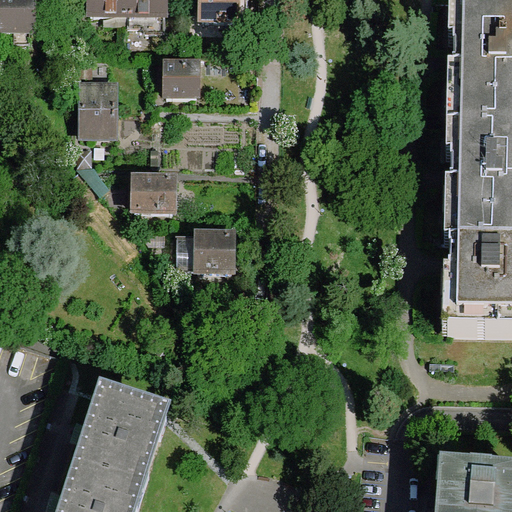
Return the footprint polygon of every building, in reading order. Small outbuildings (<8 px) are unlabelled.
[(34,1),(0,0),(0,37),(34,38),(34,1)] [(128,0),(91,0),(91,20),(128,21),(128,0)] [(128,0),(128,21),(129,32),(146,32),(145,37),(164,38),(164,0),(128,0)] [(202,0),(203,26),(237,27),(237,22),(247,22),(247,0),(202,0)] [(511,8),(459,7),(457,136),(511,137),(511,8)] [(260,46),(231,45),(231,60),(259,62),(260,46)] [(91,82),(91,67),(79,66),(79,82),(91,82)] [(198,73),(168,72),(168,102),(197,103),(198,73)] [(115,92),(83,92),(83,116),(115,117),(115,92)] [(115,142),(115,117),(83,116),(82,142),(115,142)] [(511,137),(457,136),(454,252),(511,252),(511,137)] [(174,187),(137,185),(136,216),(174,217),(174,187)] [(233,243),(199,243),(199,277),(232,278),(233,243)] [(511,252),(454,252),(452,339),(511,340),(511,252)] [(104,405),(80,477),(144,498),(167,426),(104,405)] [(511,511),(511,477),(448,472),(445,511),(511,511)] [(139,511),(144,498),(80,477),(68,511),(139,511)]
